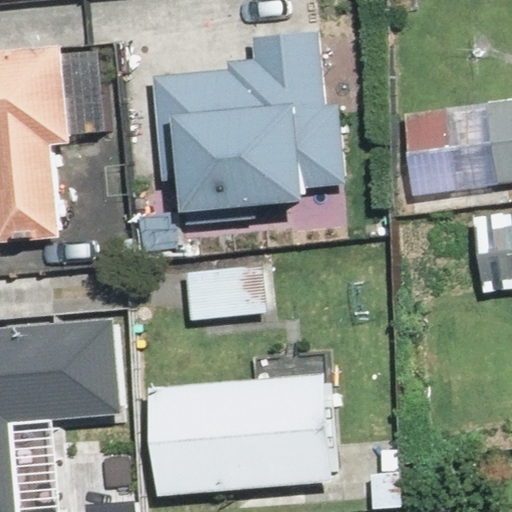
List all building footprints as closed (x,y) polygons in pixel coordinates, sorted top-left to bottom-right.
[(243,77),(172,76),(171,143),(206,143),(205,216),(329,217),(329,192),(359,193),(360,105),(338,105),(339,33),(276,33),(276,63),(243,63),(243,77)] [(84,45),(0,56),(0,201),(8,202),(10,243),(75,239),(70,152),(89,151),(84,45)] [(511,103),(416,115),(426,196),(511,186),(511,103)] [(260,274),(202,277),(204,327),(263,325),(260,274)] [(25,322),(0,324),(0,511),(86,511),(83,448),(35,451),(32,392),(88,389),(86,330),(26,332),(25,322)] [(342,376),(170,390),(178,495),(350,482),(342,376)]
